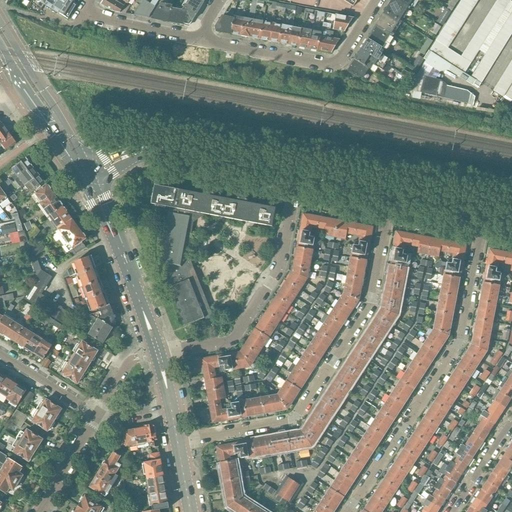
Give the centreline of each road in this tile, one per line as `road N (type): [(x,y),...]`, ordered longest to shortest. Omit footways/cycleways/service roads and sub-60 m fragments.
road 1 (residential): [(394,194),(370,305),(295,420),(177,442)]
road 2 (residential): [(347,511),(460,340),(483,214)]
road 3 (residential): [(157,353),(232,339),(281,265),(297,179)]
road 4 (residential): [(201,40),(335,65),(378,0)]
road 5 (residential): [(82,16),(201,40)]
